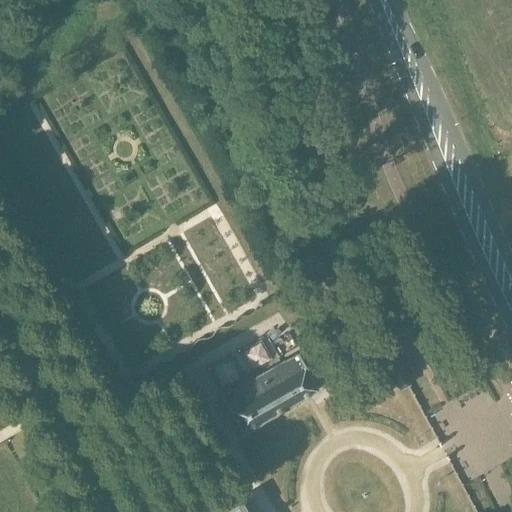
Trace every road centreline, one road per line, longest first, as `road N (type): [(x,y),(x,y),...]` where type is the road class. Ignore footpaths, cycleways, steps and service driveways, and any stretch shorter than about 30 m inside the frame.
road 1 (primary): [(511,296),(382,0)]
road 2 (unclassified): [(510,511),(471,434),(511,411)]
